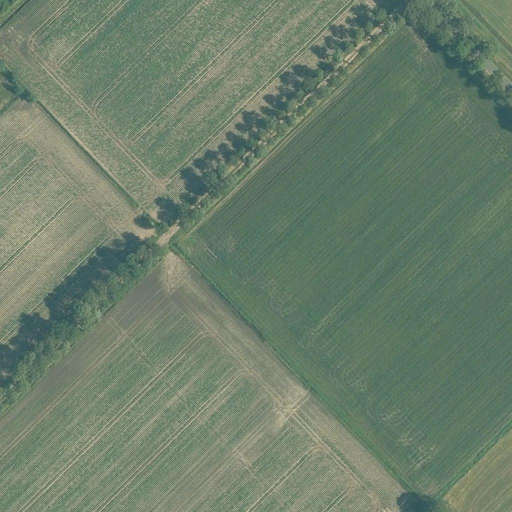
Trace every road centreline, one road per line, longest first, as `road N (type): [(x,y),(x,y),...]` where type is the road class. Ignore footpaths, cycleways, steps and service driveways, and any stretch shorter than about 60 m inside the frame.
road 1 (track): [(411,0),(0,401)]
road 2 (unclassified): [(511,98),(421,0)]
